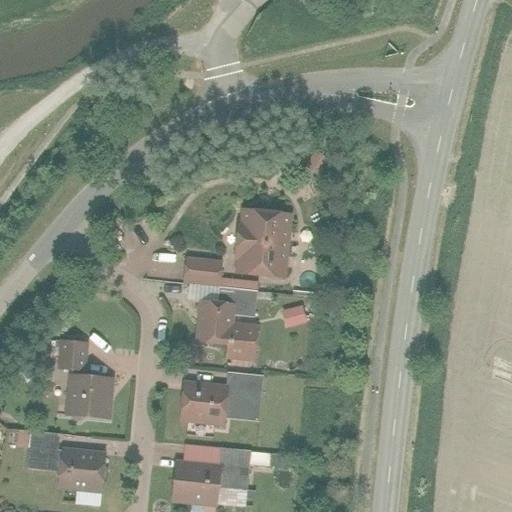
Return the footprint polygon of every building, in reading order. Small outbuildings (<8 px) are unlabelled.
[(214,255),(221,256),(219,271),(267,276),(274,211),(226,206),(225,221),(218,220),(214,255)] [(205,258),(167,254),(164,279),(202,283),(205,258)] [(241,324),(216,322),(217,301),(194,299),(192,325),(191,341),(211,342),(210,356),(239,358),(241,324)] [(284,303),(264,308),(268,325),(288,319),(284,303)] [(73,339),(49,336),(46,367),(70,369),(73,339)] [(89,418),(92,374),(60,372),(57,416),(89,418)] [(242,419),(244,374),(214,373),(212,418),(242,419)] [(211,383),(165,378),(160,418),(207,423),(211,383)] [(41,432),(11,429),(8,466),(38,468),(41,432)] [(91,449),(42,444),(38,486),(87,491),(91,449)] [(233,487),(235,448),(205,446),(202,485),(233,487)] [(203,462),(156,457),(152,497),(198,502),(203,462)]
